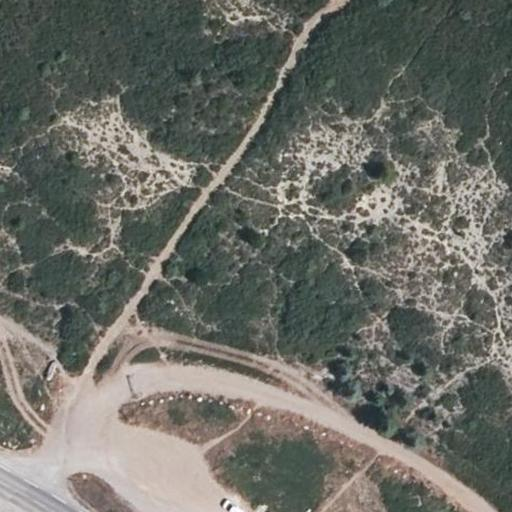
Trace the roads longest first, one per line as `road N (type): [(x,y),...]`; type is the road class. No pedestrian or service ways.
road 1 (track): [(471,511),(340,429),(257,394),(193,380),(139,383),(90,404),(21,490)]
road 2 (track): [(90,404),(88,372),(336,0)]
road 3 (track): [(37,465),(105,459),(155,511)]
